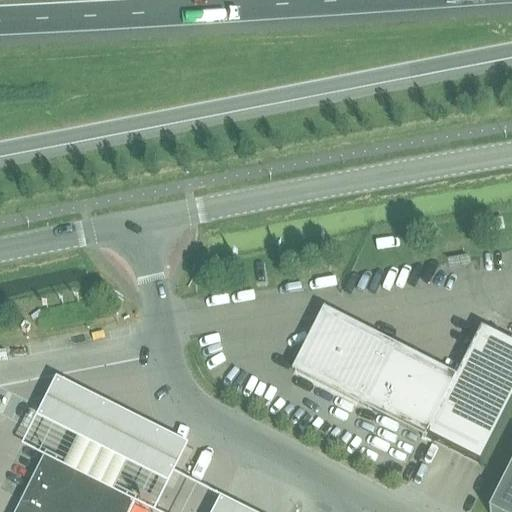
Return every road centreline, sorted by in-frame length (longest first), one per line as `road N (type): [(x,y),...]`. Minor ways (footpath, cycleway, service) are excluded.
road 1 (motorway): [(0,151),(511,57)]
road 2 (motorway): [(0,26),(427,0)]
road 3 (unclassified): [(142,222),(180,409),(383,511)]
road 4 (tertiary): [(142,222),(511,156)]
road 5 (unknown): [(160,326),(0,365)]
road 6 (tertiary): [(0,251),(142,222)]
